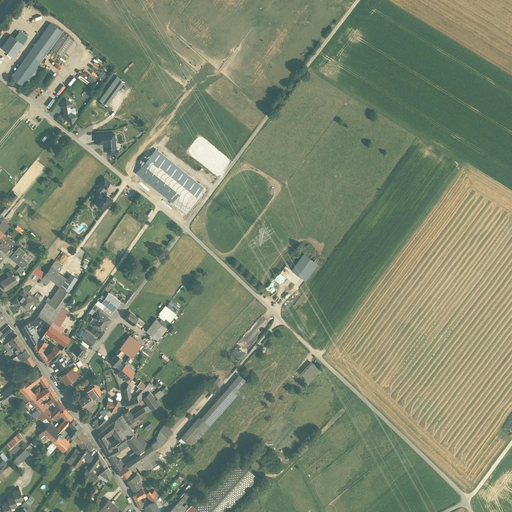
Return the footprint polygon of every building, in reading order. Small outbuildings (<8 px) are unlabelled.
[(26,12),(35,17),(37,13),(35,12),(37,9),(29,5),(26,12)] [(50,23),(14,72),(27,81),(51,47),(62,32),(50,23)] [(15,38),(23,44),(27,38),(19,32),(15,38)] [(62,32),(51,47),(63,56),(73,41),(62,32)] [(15,38),(10,35),(1,48),(14,57),(23,44),(15,38)] [(89,69),(96,73),(99,68),(92,64),(89,69)] [(80,70),(78,73),(84,78),(87,75),(80,70)] [(14,72),(11,77),(23,86),(27,81),(14,72)] [(102,96),(110,102),(124,81),(117,76),(102,96)] [(110,102),(102,96),(99,100),(107,106),(110,102)] [(73,103),(65,98),(60,105),(64,108),(64,113),(62,116),(65,118),(64,119),(72,124),(77,117),(71,112),(70,107),(73,103)] [(114,133),(97,135),(98,143),(104,143),(107,146),(107,153),(115,153),(117,153),(118,152),(118,150),(117,149),(116,149),(115,142),(113,142),(112,134),(114,134),(114,133)] [(138,173),(186,212),(203,191),(155,151),(138,173)] [(103,177),(98,184),(100,186),(105,189),(110,182),(103,177)] [(100,186),(96,192),(98,194),(97,195),(97,196),(99,197),(103,192),(105,189),(100,186)] [(99,197),(96,201),(100,204),(100,206),(102,208),(105,208),(112,199),(103,192),(99,197)] [(9,226),(3,220),(0,223),(0,229),(3,233),(9,226)] [(23,235),(26,231),(18,225),(15,228),(23,235)] [(14,242),(6,236),(1,242),(0,242),(0,247),(5,252),(5,253),(9,249),(10,247),(14,242)] [(14,252),(11,256),(12,257),(16,261),(15,262),(22,268),(24,265),(25,266),(28,262),(21,257),(25,252),(19,247),(14,252)] [(294,271),(306,279),(317,264),(305,256),(294,271)] [(41,279),(40,280),(46,285),(50,279),(59,286),(60,286),(66,278),(59,273),(62,267),(55,261),(45,274),(41,279)] [(45,274),(36,267),(32,272),(41,279),(45,274)] [(14,275),(11,270),(6,273),(8,277),(0,281),(0,283),(5,291),(18,282),(17,280),(18,279),(19,278),(19,277),(18,276),(17,275),(16,275),(15,275),(14,275)] [(66,278),(60,286),(68,292),(78,279),(71,274),(67,279),(66,278)] [(277,281),(283,284),(287,277),(281,274),(277,281)] [(51,299),(48,303),(59,310),(61,307),(70,293),(68,292),(60,286),(59,286),(51,299)] [(31,295),(23,289),(20,293),(23,296),(20,300),(16,297),(12,303),(21,309),(31,295)] [(120,301),(109,293),(102,303),(109,308),(113,311),(120,301)] [(31,295),(21,309),(29,315),(33,310),(30,307),(33,303),(36,306),(40,301),(31,295)] [(48,303),(46,302),(40,310),(53,319),(59,310),(48,303)] [(103,310),(95,304),(91,309),(97,313),(98,311),(101,313),(103,310)] [(165,305),(159,313),(170,322),(176,314),(165,305)] [(53,319),(40,310),(35,319),(41,323),(43,324),(41,326),(46,329),(53,320),(53,319)] [(66,315),(59,310),(53,319),(53,320),(59,325),(66,315)] [(101,313),(98,311),(97,313),(95,316),(98,318),(94,325),(101,330),(105,325),(104,325),(109,319),(101,313)] [(138,318),(130,312),(125,319),(133,325),(135,321),(138,318)] [(41,323),(35,319),(34,319),(35,319),(31,322),(33,327),(41,323)] [(156,319),(146,331),(157,340),(167,327),(156,319)] [(46,329),(41,338),(47,342),(52,335),(55,338),(60,331),(63,327),(59,325),(53,320),(46,329)] [(33,327),(31,322),(22,327),(33,346),(37,343),(36,342),(40,338),(36,331),(37,330),(36,328),(34,328),(33,327)] [(8,325),(1,331),(6,336),(12,330),(8,325)] [(70,339),(60,331),(55,338),(65,345),(70,339)] [(95,339),(85,331),(80,338),(84,340),(89,345),(90,345),(95,339)] [(17,335),(9,340),(10,341),(14,347),(16,346),(15,344),(20,341),(17,335)] [(141,345),(129,335),(119,348),(123,351),(130,356),(132,357),(141,345)] [(47,342),(41,338),(40,338),(36,342),(37,343),(33,346),(40,357),(44,355),(41,351),(43,348),(47,342)] [(20,341),(15,344),(16,346),(17,348),(20,352),(25,349),(20,341)] [(80,346),(78,345),(73,352),(81,358),(86,351),(85,350),(80,346)] [(57,347),(52,354),(46,358),(50,363),(56,358),(60,353),(62,350),(57,347)] [(119,348),(115,353),(116,354),(119,356),(121,353),(123,351),(119,348)] [(25,349),(20,352),(18,354),(22,361),(24,359),(30,356),(25,349)] [(50,363),(56,372),(67,364),(60,353),(56,358),(50,363)] [(116,354),(109,362),(115,367),(122,359),(121,358),(119,356),(116,354)] [(46,358),(44,355),(40,357),(46,365),(50,363),(46,358)] [(30,356),(24,359),(27,364),(30,368),(35,364),(30,356)] [(13,361),(10,359),(7,361),(13,368),(16,366),(16,365),(13,361)] [(16,365),(16,366),(18,369),(23,367),(24,366),(27,364),(24,359),(22,361),(19,364),(16,365)] [(320,370),(311,362),(300,373),(309,382),(320,370)] [(126,364),(118,372),(127,379),(131,374),(134,372),(126,364)] [(72,369),(61,376),(64,380),(66,384),(77,377),(74,373),(72,369)] [(41,372),(31,379),(35,383),(40,380),(44,386),(48,383),(41,372)] [(134,377),(131,374),(127,379),(125,381),(129,384),(132,380),(134,377)] [(31,379),(25,384),(28,388),(35,383),(31,379)] [(223,383),(218,379),(213,385),(218,389),(223,383)] [(145,387),(140,382),(137,387),(139,388),(140,388),(142,390),(145,387)] [(2,394),(6,398),(14,392),(19,388),(14,383),(2,394)] [(145,387),(142,390),(145,393),(147,394),(149,392),(154,387),(149,383),(145,387)] [(28,388),(25,384),(19,389),(23,393),(30,401),(36,397),(32,393),(28,388)] [(203,386),(201,384),(197,388),(203,394),(205,395),(210,390),(205,385),(203,386)] [(93,385),(85,391),(87,393),(88,393),(93,401),(94,401),(97,399),(96,398),(97,398),(101,395),(93,385)] [(44,386),(32,393),(36,397),(46,389),(44,386)] [(46,389),(36,397),(40,401),(42,400),(49,394),(52,399),(56,396),(49,386),(46,389)] [(163,387),(155,395),(158,400),(167,391),(163,387)] [(228,387),(200,419),(209,427),(237,394),(228,387)] [(197,388),(165,424),(171,429),(203,394),(197,388)] [(140,393),(136,397),(137,397),(139,404),(145,393),(142,390),(140,393)] [(6,398),(1,402),(4,406),(18,396),(14,392),(6,398)] [(156,401),(149,392),(147,394),(143,398),(152,410),(158,405),(156,401)] [(83,397),(79,400),(80,401),(85,408),(93,401),(88,393),(87,393),(83,397)] [(131,399),(130,394),(125,395),(126,400),(124,401),(126,408),(129,407),(139,404),(137,397),(136,397),(131,399)] [(40,401),(36,397),(30,401),(34,406),(38,410),(40,413),(46,408),(43,405),(40,401)] [(65,409),(58,398),(54,401),(58,407),(58,408),(52,414),(55,418),(61,412),(65,409)] [(111,408),(109,410),(110,411),(114,413),(120,402),(116,399),(114,401),(113,404),(111,408)] [(40,413),(38,415),(42,421),(45,418),(49,415),(46,408),(40,413)] [(143,408),(132,416),(135,420),(146,413),(143,408)] [(61,412),(55,418),(58,421),(63,416),(67,412),(65,409),(61,412)] [(38,410),(32,415),(34,418),(38,415),(40,413),(38,410)] [(105,411),(101,412),(100,413),(104,418),(106,420),(108,419),(106,413),(105,411)] [(132,416),(128,411),(122,414),(129,424),(135,420),(132,416)] [(66,420),(57,431),(60,434),(63,430),(63,429),(69,424),(74,419),(67,412),(63,416),(66,420)] [(49,415),(45,418),(49,423),(55,418),(52,414),(50,416),(49,415)] [(97,419),(96,420),(93,424),(97,429),(106,420),(104,418),(100,421),(99,419),(98,420),(97,419)] [(200,419),(198,418),(181,437),(191,446),(209,427),(200,419)] [(69,435),(74,438),(80,430),(81,428),(74,419),(69,424),(74,429),(69,435)] [(115,421),(98,436),(102,443),(106,441),(104,438),(112,432),(113,432),(118,439),(119,441),(125,437),(122,432),(120,429),(115,421)] [(57,431),(49,424),(42,432),(52,442),(60,434),(57,431)] [(160,431),(156,438),(157,440),(151,445),(156,452),(168,439),(173,431),(171,429),(165,424),(160,431)] [(129,428),(122,432),(125,437),(126,440),(133,434),(134,433),(130,428),(129,428)] [(89,440),(80,430),(74,438),(74,439),(78,443),(83,449),(84,448),(89,440)] [(52,442),(42,432),(38,435),(43,440),(43,439),(45,442),(49,445),(52,442)] [(19,433),(5,446),(9,450),(23,437),(19,433)] [(63,437),(60,434),(52,442),(63,452),(70,444),(63,437)] [(133,434),(126,440),(128,442),(138,455),(138,454),(145,449),(136,438),(133,434)] [(149,446),(140,435),(139,436),(136,438),(145,449),(149,446)] [(118,443),(115,444),(117,447),(117,448),(120,452),(122,450),(120,448),(128,442),(126,440),(125,437),(119,441),(118,443)] [(70,444),(63,452),(67,455),(78,443),(74,439),(70,444)] [(89,440),(84,448),(82,452),(85,454),(87,452),(93,447),(89,440)] [(116,440),(108,445),(106,441),(102,443),(107,453),(117,447),(115,444),(118,443),(116,441),(116,440)] [(145,449),(138,454),(142,459),(135,465),(140,472),(161,460),(156,452),(151,445),(149,446),(145,449)] [(117,448),(107,454),(109,458),(114,455),(120,452),(117,448)] [(25,449),(13,462),(17,466),(30,454),(29,453),(28,452),(25,449)] [(76,449),(66,462),(71,466),(77,458),(81,452),(76,449)] [(105,464),(97,453),(90,463),(95,466),(98,462),(100,466),(105,464)] [(89,457),(85,454),(83,457),(86,459),(86,460),(87,460),(86,461),(89,463),(93,458),(90,456),(89,457)] [(138,455),(126,464),(129,469),(135,465),(142,459),(138,454),(138,455)] [(114,455),(109,458),(111,461),(114,465),(118,462),(114,455)] [(77,458),(73,465),(77,468),(82,461),(81,460),(77,458)] [(237,458),(194,507),(199,511),(225,511),(257,476),(237,458)] [(118,462),(114,465),(118,471),(124,466),(120,460),(118,462)] [(90,463),(86,469),(91,472),(95,466),(90,463)] [(118,471),(123,479),(127,476),(126,475),(131,471),(129,469),(126,464),(124,466),(118,471)] [(107,467),(104,470),(100,474),(106,478),(107,476),(108,476),(108,475),(107,474),(110,472),(107,467)] [(91,472),(86,469),(83,474),(94,481),(97,477),(91,472)] [(137,474),(127,481),(133,491),(136,489),(141,485),(142,485),(141,485),(140,485),(137,480),(139,478),(137,474)] [(19,489),(12,491),(14,495),(16,502),(23,500),(19,489)] [(138,492),(133,495),(132,495),(135,500),(137,505),(141,503),(139,499),(139,498),(145,494),(145,493),(142,489),(138,492)] [(151,493),(149,491),(145,493),(145,494),(150,499),(153,502),(154,501),(159,496),(154,491),(151,493)] [(14,495),(7,497),(9,501),(11,508),(17,506),(16,502),(14,495)] [(184,495),(171,509),(173,511),(183,511),(185,510),(183,508),(180,505),(187,498),(184,495)] [(31,496),(26,501),(31,505),(35,499),(31,496)] [(115,511),(119,508),(108,499),(99,510),(101,511),(115,511)] [(9,501),(2,503),(4,511),(11,511),(12,511),(11,508),(9,501)] [(141,503),(137,505),(139,509),(143,507),(144,507),(148,505),(146,501),(141,503)] [(156,509),(158,508),(154,501),(153,502),(148,505),(144,507),(146,511),(148,511),(155,509),(156,509)]
